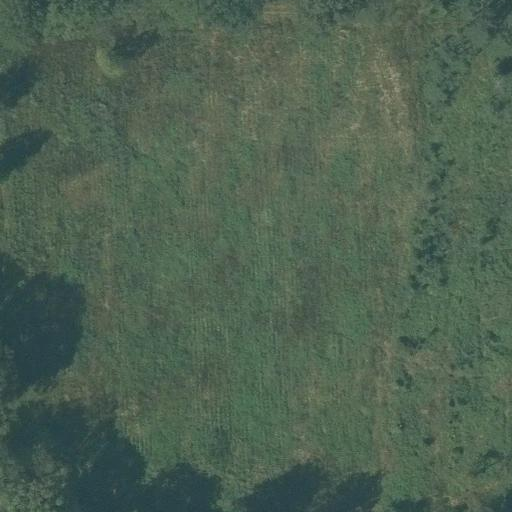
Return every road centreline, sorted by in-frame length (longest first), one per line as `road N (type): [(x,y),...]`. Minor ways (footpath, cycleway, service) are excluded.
road 1 (track): [(0,8),(391,9),(401,0)]
road 2 (track): [(0,496),(154,511)]
